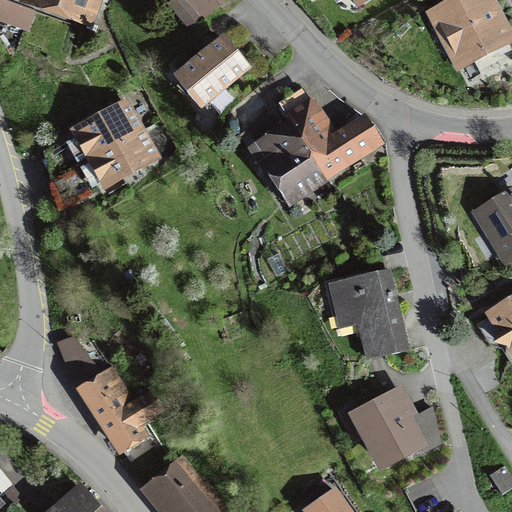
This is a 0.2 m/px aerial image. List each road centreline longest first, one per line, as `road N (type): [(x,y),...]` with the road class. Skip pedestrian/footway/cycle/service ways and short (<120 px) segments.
road 1 (residential): [(389,128),(478,511)]
road 2 (residential): [(0,154),(32,304),(9,401)]
road 3 (residential): [(389,128),(261,0)]
road 4 (unclassified): [(132,511),(46,421),(9,401)]
road 5 (residential): [(511,140),(389,128)]
